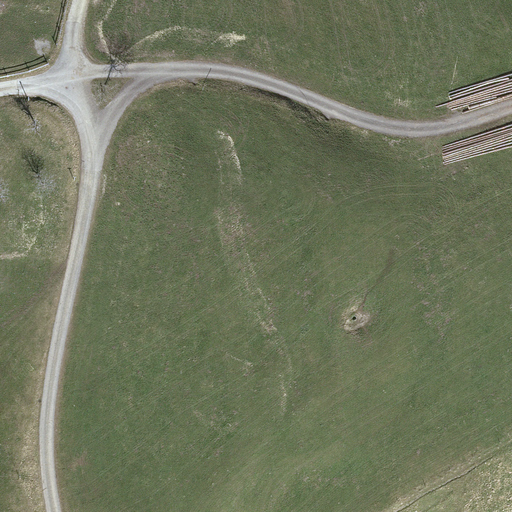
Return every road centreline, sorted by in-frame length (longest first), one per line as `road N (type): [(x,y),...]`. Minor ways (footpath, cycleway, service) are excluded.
road 1 (track): [(72,73),(214,75),(415,136),(511,108)]
road 2 (track): [(52,511),(37,429),(80,248),(90,139),(72,73)]
